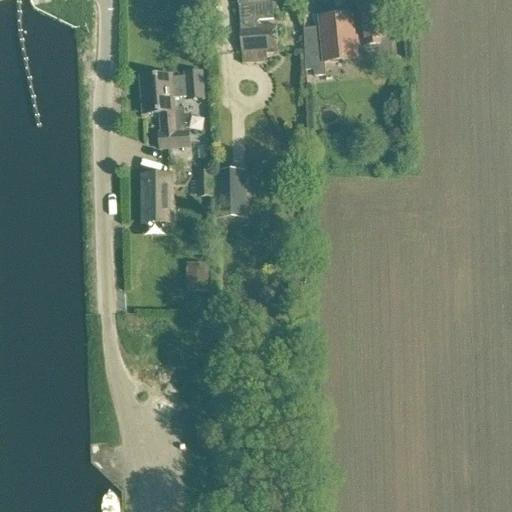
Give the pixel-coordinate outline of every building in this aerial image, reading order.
[(276,30),(258,31),(257,22),(274,22),(273,12),(277,12),(276,0),(237,0),(239,14),(240,14),(241,32),(242,56),(278,54),(276,30)] [(349,0),(351,7),(360,6),(361,18),(320,22),(321,31),(305,32),(308,81),(316,80),(327,79),(325,66),(358,63),(357,52),(391,48),(390,32),(394,32),(393,24),(389,24),(387,3),(391,3),(390,0),(349,0)] [(186,151),(184,135),(185,135),(182,112),(175,113),(174,102),(203,99),(201,77),(186,78),(186,81),(170,82),(170,80),(141,82),(145,119),(160,117),(162,137),(159,137),(161,154),(186,151)] [(288,133),(289,158),(305,157),(305,133),(288,133)] [(197,195),(213,195),(213,174),(197,174),(197,195)] [(216,222),(248,222),(247,174),(215,174),(216,222)] [(172,180),(144,181),(145,229),(173,228),(172,180)] [(187,266),(186,294),(210,294),(210,266),(187,266)] [(289,280),(289,288),(298,288),(297,280),(289,280)]
